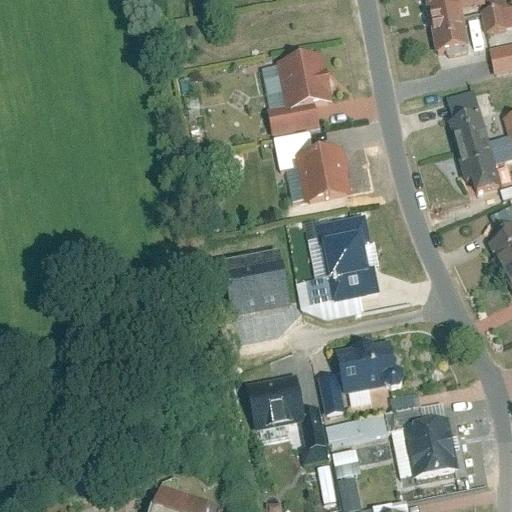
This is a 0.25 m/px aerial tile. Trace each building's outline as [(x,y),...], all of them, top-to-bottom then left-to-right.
[(484,0),(421,0),(434,60),(470,53),(462,16),(483,12),(488,36),(500,33),(495,10),(487,12),(484,0)] [(511,50),(489,55),(494,79),(511,75),(511,50)] [(266,118),(271,141),(320,131),(316,112),(331,110),(321,60),(276,68),(285,115),(266,118)] [(484,115),(448,126),(471,196),(507,185),(484,115)] [(511,118),(502,121),(511,154),(511,118)] [(275,146),(282,176),(296,173),(304,210),(349,200),(338,152),(316,157),(312,138),(275,146)] [(362,220),(313,229),(327,305),(377,296),(362,220)] [(511,230),(484,246),(511,298),(511,230)] [(278,258),(220,268),(230,322),(288,311),(278,258)] [(387,348),(331,360),(339,396),(395,384),(387,348)] [(292,381),(248,390),(254,421),(298,412),(292,381)] [(306,467),(327,464),(319,412),(307,414),(311,445),(303,447),(306,467)] [(392,442),(401,440),(411,486),(456,477),(445,428),(424,433),(420,415),(388,422),(392,442)] [(339,511),(358,511),(355,479),(358,479),(356,455),(333,457),(339,511)] [(203,511),(204,511),(153,499),(149,511),(203,511)]
